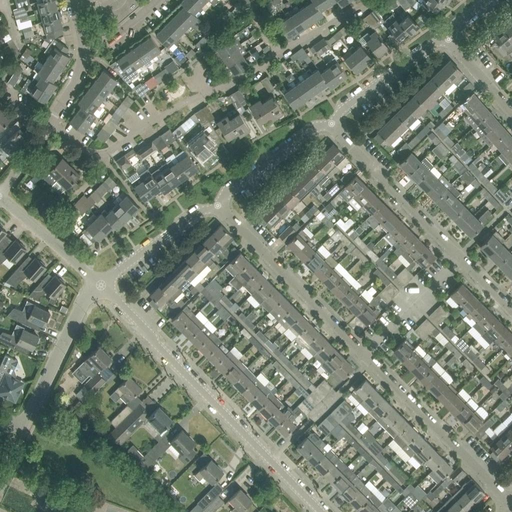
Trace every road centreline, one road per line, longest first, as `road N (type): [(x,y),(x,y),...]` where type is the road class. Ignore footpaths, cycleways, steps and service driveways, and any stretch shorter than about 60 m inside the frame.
road 1 (residential): [(49,124),(103,153),(372,0)]
road 2 (residential): [(323,511),(101,285)]
road 3 (residential): [(511,504),(360,353)]
road 4 (residential): [(360,353),(217,204)]
road 5 (residential): [(456,258),(331,123)]
road 6 (residential): [(23,429),(86,296),(101,285)]
road 7 (residential): [(331,123),(448,39)]
road 8 (residential): [(101,285),(217,204)]
road 9 (residential): [(217,204),(230,186),(331,123)]
road 10 (residential): [(71,0),(86,60),(49,124)]
road 11 (residential): [(360,353),(456,258)]
road 12 (residential): [(101,285),(0,198)]
